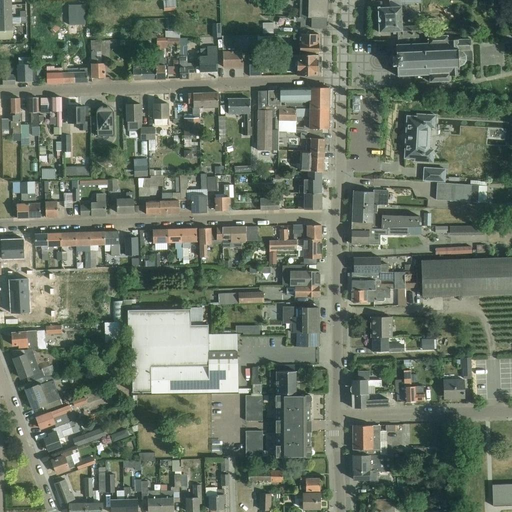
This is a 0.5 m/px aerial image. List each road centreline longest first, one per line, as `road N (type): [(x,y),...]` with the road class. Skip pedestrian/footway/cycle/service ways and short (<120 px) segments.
road 1 (residential): [(342,83),(0,94)]
road 2 (residential): [(0,228),(336,217)]
road 3 (tertiary): [(333,415),(336,217)]
road 4 (unclassified): [(511,409),(333,415)]
road 5 (residential): [(51,511),(0,372)]
road 6 (tertiary): [(336,217),(342,83)]
